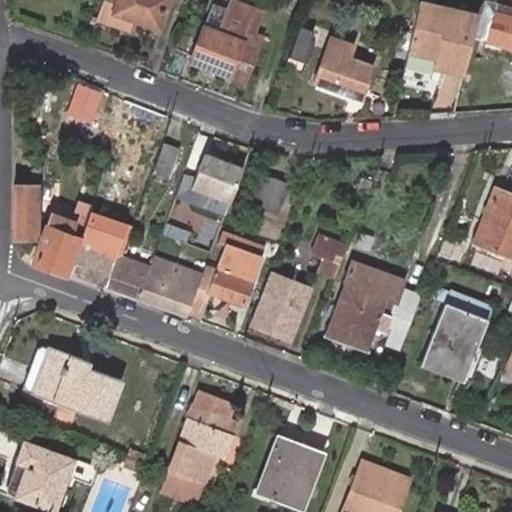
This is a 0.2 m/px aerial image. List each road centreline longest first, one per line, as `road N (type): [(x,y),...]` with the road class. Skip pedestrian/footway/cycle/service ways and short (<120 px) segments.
road 1 (residential): [(0,271),(511,460)]
road 2 (residential): [(511,125),(326,135),(255,127),(0,32)]
